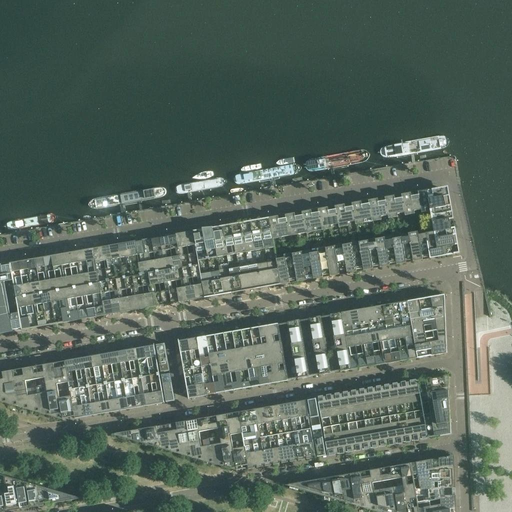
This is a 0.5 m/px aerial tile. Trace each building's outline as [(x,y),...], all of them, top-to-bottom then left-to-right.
[(380,154),(381,156),(384,158),(389,158),(444,150),(447,149),(449,145),(450,143),(450,142),(449,140),(448,139),(444,136),(441,136),(387,146),(383,148),(380,151),(380,154)] [(359,149),(306,158),(305,158),(304,159),(303,160),(302,161),(302,162),(302,163),(302,165),(302,166),(302,167),(303,168),(304,169),(305,170),(306,171),(308,171),(361,162),(363,161),(364,160),(365,159),(366,157),(367,156),(367,154),(366,152),(364,150),(362,149),(360,149),(359,149)] [(235,183),(238,185),(242,185),(295,175),(298,174),(300,172),(301,170),(301,168),(300,166),(299,165),(296,164),(293,164),(240,173),(236,175),(234,178),(234,180),(235,183)] [(220,177),(181,184),(179,185),(178,185),(177,186),(177,188),(176,188),(176,190),(177,191),(177,192),(178,192),(178,193),(179,193),(180,194),(181,194),(222,187),(223,186),(225,185),(226,184),(227,183),(227,182),(228,181),(227,180),(226,179),(225,178),(224,178),(222,177),(221,177),(220,177)] [(157,186),(92,198),(91,198),(90,198),(88,199),(88,200),(87,201),(86,202),(86,204),(87,205),(87,206),(88,207),(89,208),(90,208),(91,209),(93,209),(160,196),(161,196),(162,195),(163,194),(164,192),(164,190),(164,189),(163,188),(162,187),(161,186),(160,186),(159,186),(158,185),(157,186)] [(433,214),(430,199),(449,196),(448,187),(419,192),(423,213),(422,213),(422,216),(433,214)] [(431,258),(426,231),(426,230),(425,230),(425,229),(422,216),(422,213),(423,213),(419,192),(269,218),(276,258),(281,285),(431,259),(431,258)] [(452,213),(449,196),(430,199),(433,214),(433,216),(452,213)] [(63,213),(0,223),(0,232),(65,222),(66,221),(68,220),(69,219),(70,218),(71,217),(71,215),(70,215),(69,214),(67,213),(66,213),(65,212),(63,213)] [(455,228),(452,213),(433,216),(435,227),(436,231),(455,228)] [(435,227),(433,216),(433,214),(422,216),(425,229),(435,227)] [(276,258),(269,218),(259,220),(266,259),(276,258)] [(266,259),(259,220),(250,222),(257,261),(266,259)] [(257,261),(250,222),(240,223),(247,263),(257,261)] [(247,263),(240,223),(231,225),(238,264),(247,263)] [(238,264),(231,225),(222,227),(228,266),(238,264)] [(228,266),(222,227),(212,228),(219,268),(228,266)] [(460,254),(458,243),(439,247),(436,231),(435,227),(425,229),(425,230),(426,230),(426,231),(431,258),(431,259),(452,255),(460,254)] [(219,268),(212,228),(203,230),(209,269),(219,268)] [(458,243),(455,228),(436,231),(439,247),(458,243)] [(209,269),(203,230),(193,232),(199,265),(200,271),(209,269)] [(199,265),(193,232),(185,233),(191,267),(199,265)] [(191,267),(185,233),(177,235),(182,268),(191,267)] [(182,268),(177,235),(168,236),(174,269),(182,268)] [(174,269),(168,236),(160,237),(166,271),(174,269)] [(166,271),(160,237),(152,239),(158,272),(166,271)] [(158,272),(152,239),(143,240),(149,274),(158,272)] [(149,274),(143,240),(135,242),(141,275),(149,274)] [(141,275),(135,242),(127,243),(133,277),(141,275)] [(133,277),(127,243),(119,245),(124,278),(133,277)] [(124,278),(119,245),(110,246),(116,280),(124,278)] [(116,280),(110,246),(102,248),(108,281),(116,280)] [(108,281),(102,248),(94,249),(100,283),(108,281)] [(100,283),(94,249),(85,251),(91,284),(100,283)] [(91,284),(85,251),(77,252),(83,285),(91,284)] [(83,285),(77,252),(69,253),(74,287),(83,285)] [(74,287),(69,253),(60,255),(66,288),(74,287)] [(66,288),(60,255),(52,256),(58,290),(66,288)] [(58,290),(52,256),(44,258),(49,291),(58,290)] [(49,291),(44,258),(35,259),(41,293),(49,291)] [(281,285),(276,258),(266,259),(271,287),(281,285)] [(41,293),(35,259),(27,261),(33,294),(41,293)] [(271,287),(266,259),(257,261),(262,289),(271,287)] [(33,294),(27,261),(19,262),(24,296),(33,294)] [(262,289),(257,261),(247,263),(252,290),(262,289)] [(24,296),(19,262),(10,264),(13,282),(16,297),(24,296)] [(252,290),(247,263),(238,264),(243,292),(252,290)] [(0,284),(13,282),(10,264),(10,265),(2,267),(2,265),(0,265),(0,284)] [(243,292),(238,264),(228,266),(233,294),(243,292)] [(205,299),(200,271),(199,265),(191,267),(197,300),(205,299)] [(233,294),(228,266),(219,268),(224,295),(233,294)] [(197,300),(191,267),(182,268),(188,302),(197,300)] [(188,302),(182,268),(174,269),(180,303),(188,302)] [(224,295),(219,268),(209,269),(214,297),(224,295)] [(180,303),(174,269),(166,271),(172,304),(180,303)] [(214,297),(209,269),(200,271),(205,299),(214,297)] [(172,304),(166,271),(158,272),(163,306),(172,304)] [(163,306),(158,272),(149,274),(155,307),(163,306)] [(155,307),(149,274),(141,275),(147,309),(155,307)] [(147,309),(141,275),(133,277),(139,310),(147,309)] [(139,310),(133,277),(124,278),(130,312),(139,310)] [(130,312),(124,278),(116,280),(122,313),(130,312)] [(122,313),(116,280),(108,281),(114,315),(122,313)] [(114,315),(108,281),(100,283),(105,316),(114,315)] [(22,331),(16,297),(13,282),(0,284),(0,334),(13,332),(13,330),(21,329),(22,331)] [(105,316),(100,283),(91,284),(97,318),(105,316)] [(97,318),(91,284),(83,285),(89,319),(97,318)] [(89,319),(83,285),(74,287),(80,320),(89,319)] [(80,320),(74,287),(66,288),(72,322),(80,320)] [(72,322),(66,288),(58,290),(64,323),(72,322)] [(64,323),(58,290),(49,291),(55,325),(64,323)] [(55,325),(49,291),(41,293),(47,326),(55,325)] [(47,326),(41,293),(33,294),(39,328),(47,326)] [(39,328),(33,294),(24,296),(30,329),(39,328)] [(445,306),(445,295),(408,302),(410,312),(445,306)] [(30,329),(24,296),(16,297),(22,331),(30,329)] [(412,323),(410,312),(408,302),(400,303),(405,332),(413,330),(412,323)] [(405,332),(400,303),(391,305),(396,333),(405,332)] [(396,333),(391,305),(383,306),(388,335),(396,333)] [(388,335),(383,306),(374,308),(379,336),(388,335)] [(445,317),(445,306),(410,312),(412,323),(444,317),(445,317)] [(379,336),(374,308),(366,309),(371,338),(379,336)] [(371,338),(366,309),(358,310),(363,339),(371,338)] [(363,339),(358,310),(349,312),(354,340),(363,339)] [(354,340),(349,312),(341,313),(343,328),(346,342),(354,340)] [(445,317),(444,317),(412,323),(413,330),(414,333),(446,328),(445,317)] [(317,333),(315,318),(309,319),(309,320),(310,319),(310,320),(312,330),(312,333),(317,333)] [(296,336),(294,322),(288,323),(289,323),(289,324),(290,334),(291,337),(296,336)] [(287,381),(278,326),(278,325),(278,324),(268,326),(273,355),(278,383),(288,382),(288,381),(287,381)] [(273,355),(268,326),(259,328),(264,356),(273,355)] [(264,356),(259,328),(250,329),(255,358),(264,356)] [(343,328),(338,329),(333,329),(336,344),(346,342),(343,328)] [(446,339),(446,328),(414,333),(416,344),(446,339)] [(255,358),(250,329),(241,331),(246,359),(255,358)] [(418,358),(416,344),(414,333),(413,330),(405,332),(410,360),(417,359),(418,359),(418,358)] [(246,359),(241,331),(232,332),(237,361),(246,359)] [(237,361),(232,332),(223,334),(228,362),(237,361)] [(325,346),(323,332),(317,333),(312,333),(315,347),(325,346)] [(410,360),(405,332),(396,333),(401,362),(410,360)] [(401,362),(396,333),(388,335),(393,363),(401,362)] [(228,362),(223,334),(215,335),(219,364),(228,362)] [(219,364),(215,335),(206,337),(211,366),(219,364)] [(304,349),(301,335),(296,336),(291,337),(294,351),(304,349)] [(393,363),(388,335),(379,336),(384,365),(393,363)] [(384,365),(379,336),(371,338),(376,366),(384,365)] [(211,366),(206,337),(197,339),(202,367),(211,366)] [(376,366),(371,338),(363,339),(368,368),(376,366)] [(202,367),(197,339),(188,340),(189,350),(193,369),(202,367)] [(368,368),(363,339),(354,340),(359,369),(368,368)] [(447,354),(446,339),(416,344),(418,358),(418,359),(417,359),(447,354)] [(189,350),(188,340),(179,342),(180,352),(189,350)] [(359,369),(354,340),(346,342),(348,356),(351,371),(359,369)] [(348,356),(346,342),(336,344),(338,358),(348,356)] [(170,373),(165,344),(156,346),(161,374),(170,373)] [(159,375),(154,346),(145,348),(150,376),(159,375)] [(327,360),(325,346),(315,347),(317,361),(327,360)] [(150,376),(145,348),(136,349),(141,378),(150,376)] [(141,378),(136,349),(127,351),(132,379),(141,378)] [(306,363),(304,349),(294,351),(296,365),(306,363)] [(193,369),(189,350),(180,352),(184,370),(193,369)] [(132,379),(127,351),(118,352),(123,381),(132,379)] [(123,381),(118,352),(109,354),(114,383),(123,381)] [(114,383),(109,354),(100,355),(106,384),(114,383)] [(106,384),(100,355),(91,357),(97,386),(106,384)] [(278,383),(273,355),(264,356),(269,385),(278,383)] [(269,385),(264,356),(255,358),(260,386),(269,385)] [(351,371),(348,356),(338,358),(340,366),(341,371),(341,372),(340,372),(351,371)] [(97,386),(91,357),(82,359),(88,387),(97,386)] [(260,386),(255,358),(246,359),(251,388),(260,386)] [(88,387),(82,359),(74,360),(79,389),(88,387)] [(251,388),(246,359),(237,361),(242,390),(251,388)] [(84,417),(79,389),(74,360),(24,369),(24,371),(26,380),(25,380),(26,382),(45,378),(46,386),(51,417),(64,421),(63,419),(74,417),(75,419),(84,417)] [(330,374),(327,360),(317,361),(318,369),(319,375),(319,376),(331,374),(330,373),(330,374)] [(242,390),(237,361),(228,362),(233,391),(242,390)] [(233,391),(228,362),(219,364),(224,393),(233,391)] [(309,377),(306,363),(296,365),(297,373),(298,378),(298,379),(298,380),(309,378),(309,377)] [(224,393),(219,364),(211,366),(215,394),(224,393)] [(215,394),(211,366),(202,367),(207,396),(215,394)] [(207,396),(202,367),(193,369),(196,387),(198,397),(207,396)] [(26,380),(24,371),(24,369),(4,372),(6,383),(15,382),(25,380),(26,380)] [(196,387),(193,369),(184,370),(187,389),(196,387)] [(0,402),(9,405),(6,383),(4,372),(0,373),(0,402)] [(175,401),(170,373),(161,374),(166,403),(175,401)] [(164,403),(159,375),(150,376),(155,405),(164,403)] [(155,405),(150,376),(141,378),(146,406),(155,405)] [(448,388),(448,376),(417,381),(418,382),(420,393),(448,388)] [(146,406),(141,378),(132,379),(137,408),(146,406)] [(137,408),(132,379),(123,381),(129,409),(137,408)] [(27,389),(26,382),(25,380),(15,382),(20,408),(31,411),(27,389)] [(129,409),(123,381),(114,383),(120,411),(129,409)] [(423,410),(422,404),(420,393),(418,382),(417,381),(410,383),(415,411),(423,410)] [(20,408),(15,382),(6,383),(9,405),(20,408)] [(120,411),(114,383),(106,384),(111,412),(120,411)] [(415,411),(410,383),(401,384),(406,413),(415,411)] [(111,412),(106,384),(97,386),(102,414),(111,412)] [(406,413),(401,384),(393,386),(398,414),(406,413)] [(51,417),(46,386),(37,388),(41,414),(51,417)] [(102,414),(97,386),(88,387),(93,416),(102,414)] [(398,414),(393,386),(385,387),(390,415),(398,414)] [(93,416),(88,387),(79,389),(84,417),(93,416)] [(198,397),(196,387),(187,389),(189,399),(198,397)] [(390,415),(385,387),(376,389),(381,417),(390,415)] [(41,414),(37,388),(27,389),(31,411),(41,414)] [(449,399),(448,388),(420,393),(422,404),(449,399)] [(381,417),(376,389),(368,390),(373,418),(381,417)] [(373,418),(368,390),(360,391),(365,420),(373,418)] [(365,420),(360,391),(351,393),(356,421),(365,420)] [(356,421),(351,393),(343,394),(348,423),(356,421)] [(348,423),(343,394),(335,396),(340,424),(348,423)] [(340,424),(335,396),(326,397),(331,425),(340,424)] [(331,425),(326,397),(318,399),(323,427),(331,425)] [(326,456),(316,400),(316,399),(307,400),(317,458),(326,456)] [(449,411),(449,405),(449,399),(422,404),(423,410),(424,415),(449,411)] [(310,429),(306,402),(306,401),(297,402),(302,430),(310,429)] [(302,430),(297,402),(289,404),(294,432),(302,430)] [(294,432),(289,404),(280,405),(285,433),(294,432)] [(285,433),(280,405),(272,407),(277,435),(285,433)] [(277,435),(272,407),(264,408),(268,436),(277,435)] [(268,436),(264,408),(255,410),(260,438),(268,436)] [(260,438),(255,410),(247,411),(252,439),(260,438)] [(426,427),(424,415),(423,410),(415,411),(420,440),(427,438),(428,438),(426,427)] [(257,468),(252,439),(247,411),(197,420),(198,422),(199,431),(199,433),(219,429),(220,437),(225,468),(237,472),(237,470),(248,468),(248,470),(257,468)] [(420,440),(415,411),(406,413),(411,441),(420,440)] [(450,423),(449,411),(424,415),(426,427),(450,423)] [(411,441),(406,413),(398,414),(403,443),(411,441)] [(403,443),(398,414),(390,415),(395,444),(403,443)] [(395,444),(390,415),(381,417),(386,446),(395,444)] [(386,446),(381,417),(373,418),(378,447),(386,446)] [(378,447),(373,418),(365,420),(370,449),(378,447)] [(199,431),(198,422),(197,420),(178,423),(179,434),(189,432),(199,431)] [(370,449),(365,420),(356,421),(361,450),(370,449)] [(361,450),(356,421),(348,423),(353,451),(361,450)] [(183,456),(179,434),(178,423),(168,425),(173,453),(183,456)] [(353,451),(348,423),(340,424),(345,453),(353,451)] [(450,434),(450,423),(426,427),(428,438),(427,438),(450,434)] [(345,453),(340,424),(331,425),(336,454),(345,453)] [(173,453),(168,425),(158,427),(162,450),(173,453)] [(336,454),(331,425),(323,427),(328,455),(328,456),(336,454)] [(162,450),(158,427),(148,428),(151,446),(162,450)] [(151,446),(148,428),(112,435),(151,446)] [(315,458),(310,429),(302,430),(307,459),(316,458),(315,458)] [(307,459),(302,430),(294,432),(299,461),(307,459)] [(205,462),(201,440),(199,433),(199,431),(189,432),(194,459),(205,462)] [(194,459),(189,432),(179,434),(183,456),(194,459)] [(299,461),(294,432),(285,433),(290,462),(299,461)] [(290,462),(285,433),(277,435),(282,464),(290,462)] [(282,464),(277,435),(268,436),(274,465),(282,464)] [(274,465),(268,436),(260,438),(265,467),(274,465)] [(225,468),(220,437),(210,439),(215,465),(225,468)] [(265,467),(260,438),(252,439),(257,468),(265,467)] [(215,465),(210,439),(201,440),(205,462),(215,465)] [(454,467),(454,456),(423,462),(425,473),(454,467)] [(455,478),(454,467),(425,473),(423,462),(411,464),(413,479),(455,478)] [(415,490),(413,479),(411,464),(371,471),(371,473),(373,481),(373,483),(402,478),(403,486),(407,511),(419,511),(418,504),(415,490)] [(373,481),(371,473),(371,471),(351,474),(353,485),(363,483),(373,481)] [(81,499),(0,474),(0,511),(5,511),(81,499)] [(357,507),(353,485),(351,474),(341,476),(346,503),(355,506),(357,507)] [(346,503),(341,476),(331,478),(335,500),(344,503),(345,503),(346,503)] [(335,500),(331,478),(322,479),(325,497),(334,500),(335,500)] [(455,487),(455,478),(413,479),(415,490),(455,487)] [(325,497),(322,479),(285,486),(325,497)] [(377,511),(374,491),(373,483),(373,481),(363,483),(367,510),(375,511),(377,511)] [(367,510),(363,483),(353,485),(357,507),(366,509),(367,510),(367,509),(367,510)] [(407,511),(403,486),(393,488),(397,511),(407,511)] [(456,497),(455,487),(415,490),(418,504),(456,497)] [(397,511),(393,488),(384,489),(387,511),(397,511)] [(387,511),(384,489),(374,491),(377,511),(387,511)] [(431,511),(456,507),(456,497),(418,504),(419,511),(431,511)]
